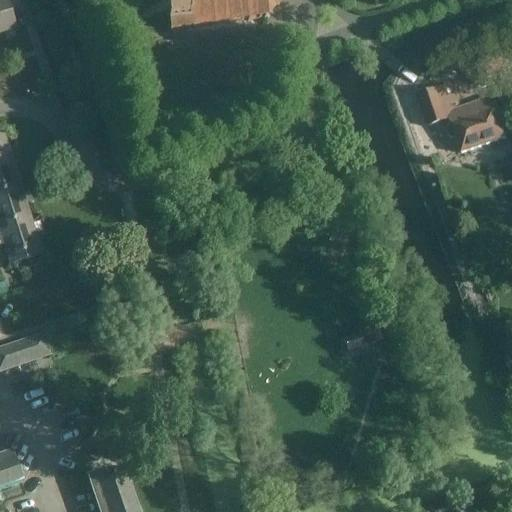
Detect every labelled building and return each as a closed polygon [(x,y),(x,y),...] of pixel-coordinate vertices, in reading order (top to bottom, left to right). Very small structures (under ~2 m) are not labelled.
[(0,0),(0,33),(16,29),(6,0),(0,0)] [(166,0),(171,31),(264,20),(266,19),(277,8),(278,6),(276,0),(166,0)] [(464,66),(471,84),(507,70),(501,52),(464,66)] [(460,110),(451,85),(418,97),(429,128),(449,119),(462,154),(506,139),(492,99),(460,110)] [(0,168),(13,164),(3,133),(0,134),(0,168)] [(0,201),(22,194),(13,164),(0,168),(0,201)] [(0,232),(1,234),(32,224),(22,194),(0,201),(0,232)] [(42,255),(32,224),(1,234),(0,234),(0,247),(4,246),(10,265),(42,255)] [(382,342),(373,311),(362,314),(367,331),(364,332),(366,337),(368,337),(371,345),(382,342)] [(0,372),(51,355),(44,335),(0,349),(0,372)] [(363,348),(360,337),(345,341),(348,352),(363,348)] [(397,432),(370,444),(377,461),(404,449),(397,432)] [(0,511),(136,511),(125,478),(108,484),(104,473),(88,478),(99,511),(0,511),(0,487),(21,480),(11,451),(0,455),(0,511)] [(296,467),(282,459),(271,466),(270,480),(281,488),(293,484),(297,476),(296,467)]
